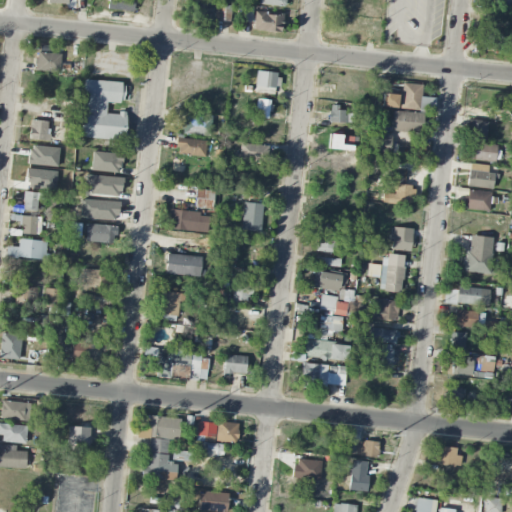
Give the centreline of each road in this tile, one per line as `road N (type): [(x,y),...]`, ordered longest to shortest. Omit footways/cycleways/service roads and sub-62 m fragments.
road 1 (residential): [(460,0),(414,426),(389,511)]
road 2 (residential): [(167,0),(111,511)]
road 3 (residential): [(311,0),(256,511)]
road 4 (residential): [(511,76),(0,22)]
road 5 (residential): [(511,436),(0,382)]
road 6 (residential): [(18,0),(0,170)]
